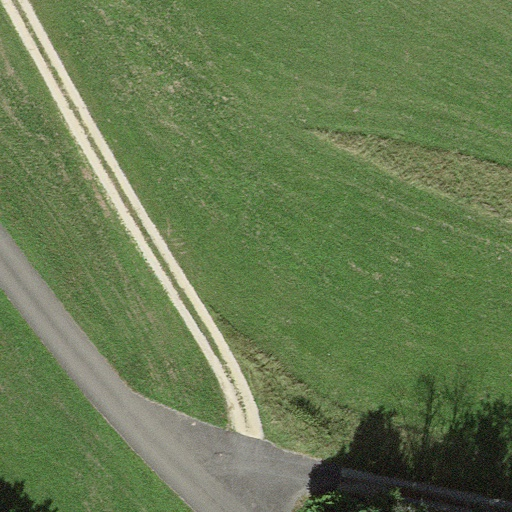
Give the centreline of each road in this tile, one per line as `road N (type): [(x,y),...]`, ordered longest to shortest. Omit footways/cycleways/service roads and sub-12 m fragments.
road 1 (track): [(495,511),(279,464),(201,494),(240,426),(216,358),(5,0)]
road 2 (unclassified): [(0,243),(220,511)]
